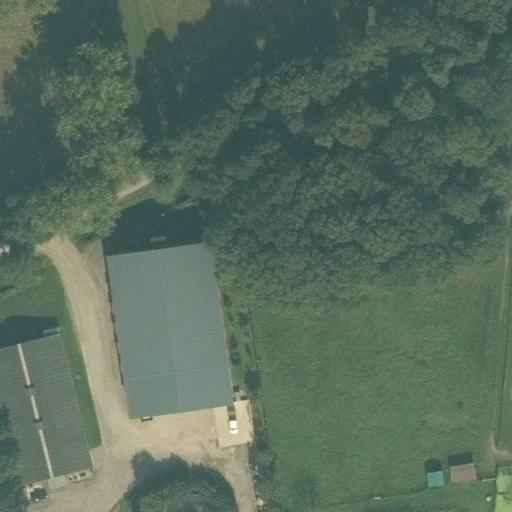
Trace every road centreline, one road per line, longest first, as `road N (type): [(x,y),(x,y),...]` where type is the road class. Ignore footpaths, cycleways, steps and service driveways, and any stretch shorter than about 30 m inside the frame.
road 1 (unclassified): [(0,251),(492,0)]
road 2 (track): [(48,228),(126,473),(249,459)]
road 3 (track): [(125,186),(70,0)]
